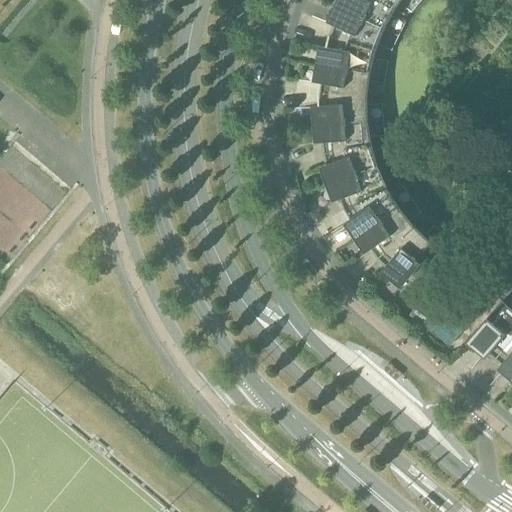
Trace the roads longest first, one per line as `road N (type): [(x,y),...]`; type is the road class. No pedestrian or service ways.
road 1 (secondary): [(490,491),(309,336),(268,275),(229,163),(225,84),(243,0)]
road 2 (residential): [(490,491),(479,409),(356,305),(311,256),(281,194),(266,85),(290,0)]
road 3 (residential): [(112,0),(100,135),(127,258),(162,335),(204,391),(269,393)]
road 4 (secondary): [(158,0),(144,120),(155,199),(199,309),(269,393)]
road 5 (unknown): [(0,387),(174,352)]
road 6 (secondary): [(269,393),(370,491)]
